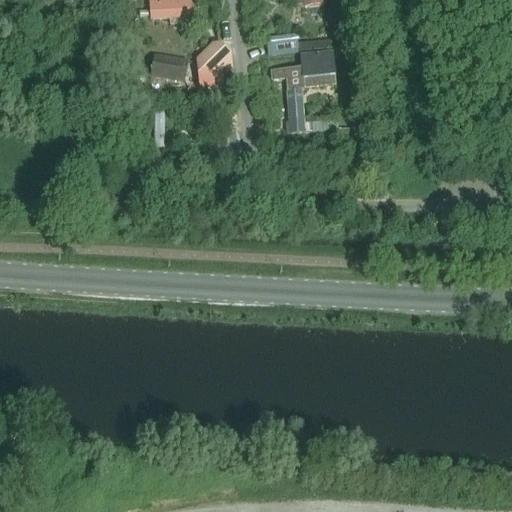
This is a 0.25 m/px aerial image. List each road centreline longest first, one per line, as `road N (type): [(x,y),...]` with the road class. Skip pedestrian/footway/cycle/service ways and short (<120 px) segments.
road 1 (secondary): [(511,303),(0,276)]
road 2 (track): [(360,511),(220,511)]
